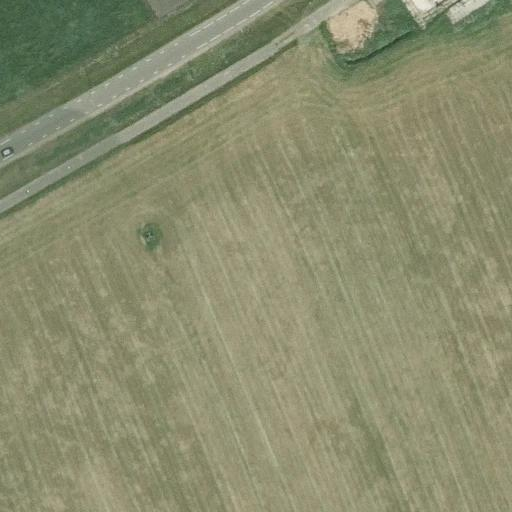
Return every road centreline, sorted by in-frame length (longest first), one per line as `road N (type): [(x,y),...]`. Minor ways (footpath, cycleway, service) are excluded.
road 1 (track): [(346,0),(0,206)]
road 2 (tertiary): [(266,0),(0,160)]
